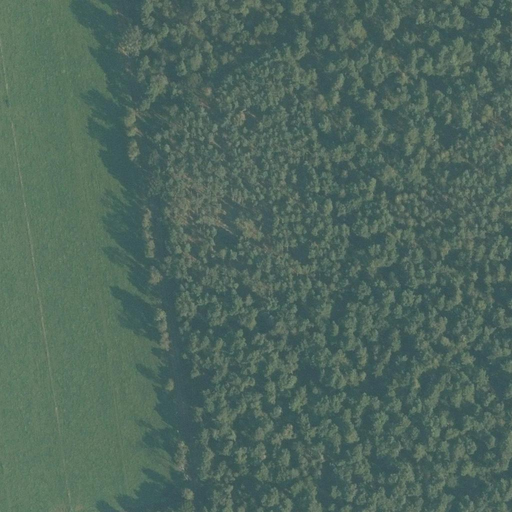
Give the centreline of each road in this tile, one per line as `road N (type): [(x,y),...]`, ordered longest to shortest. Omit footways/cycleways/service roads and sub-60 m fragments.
road 1 (track): [(118,0),(197,511)]
road 2 (track): [(364,0),(138,129)]
